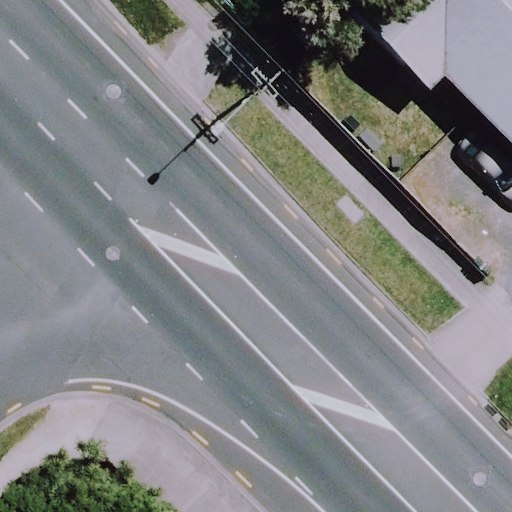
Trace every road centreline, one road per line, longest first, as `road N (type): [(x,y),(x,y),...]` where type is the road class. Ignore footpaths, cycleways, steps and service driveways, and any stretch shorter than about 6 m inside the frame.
road 1 (tertiary): [(441,511),(97,164)]
road 2 (tertiary): [(97,164),(0,62)]
road 3 (residential): [(0,256),(97,164)]
